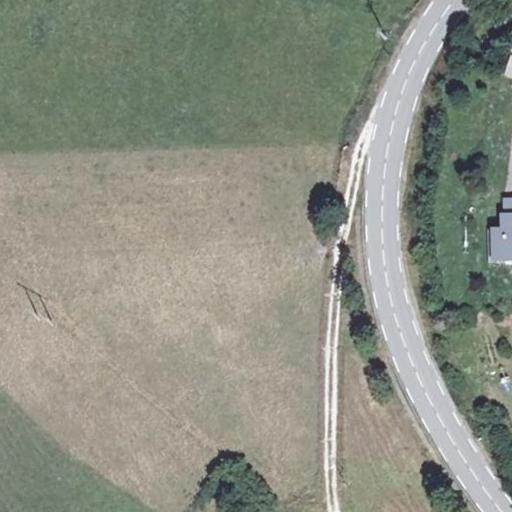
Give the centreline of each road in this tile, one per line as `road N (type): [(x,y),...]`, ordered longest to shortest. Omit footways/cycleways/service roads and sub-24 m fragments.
road 1 (secondary): [(389,117),(379,231),(390,311),(428,400),(499,511)]
road 2 (residential): [(389,117),(360,147),(345,206),(329,345),(332,511)]
road 3 (secondary): [(454,0),(417,46),(389,117)]
